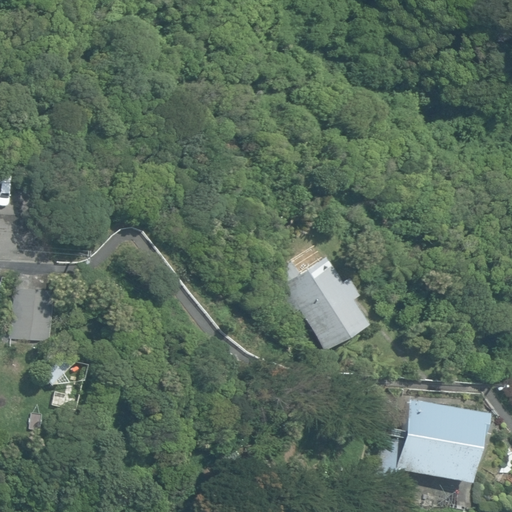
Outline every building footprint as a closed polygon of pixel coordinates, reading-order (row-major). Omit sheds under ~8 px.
[(295,309),(322,350),(363,323),(347,298),(353,294),(343,278),(337,282),(320,255),(293,272),(286,261),(267,274),(275,285),(273,287),(289,312),(295,309)] [(8,339),(46,340),(49,291),(11,289),(8,339)] [(443,323),(461,338),(471,326),(452,311),(443,323)] [(48,385),(73,360),(43,355),(38,372),(48,385)] [(393,491),(397,468),(407,469),(465,480),(474,432),(477,433),(481,412),(407,398),(405,398),(399,429),(386,427),(375,488),(387,490),(393,491)] [(405,493),(393,491),(387,490),(385,503),(403,506),(405,493)]
